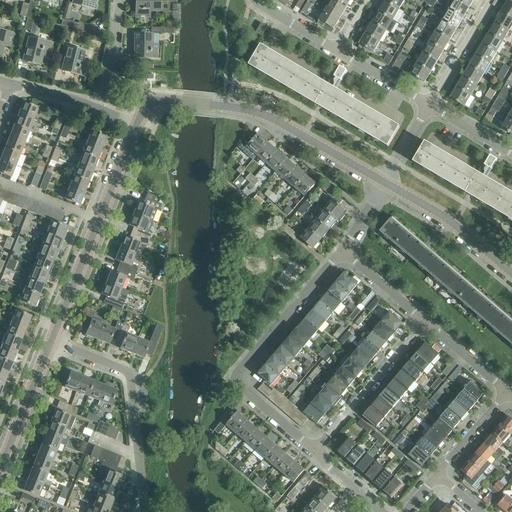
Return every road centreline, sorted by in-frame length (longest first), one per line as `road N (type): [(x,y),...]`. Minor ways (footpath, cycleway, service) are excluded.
road 1 (residential): [(310,450),(237,383),(343,255)]
road 2 (unclassified): [(383,185),(244,108),(169,100)]
road 3 (residential): [(144,511),(133,380),(49,343)]
road 4 (residential): [(310,450),(423,324)]
road 5 (unclassified): [(511,273),(383,185)]
road 6 (unclassified): [(0,468),(49,343)]
road 7 (unclassified): [(49,343),(98,220)]
road 8 (residential): [(429,107),(490,0)]
